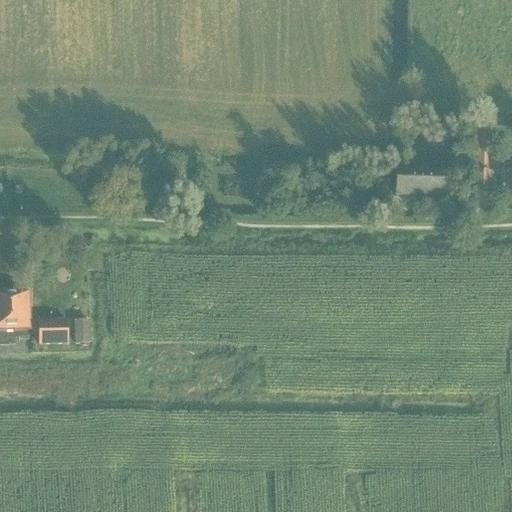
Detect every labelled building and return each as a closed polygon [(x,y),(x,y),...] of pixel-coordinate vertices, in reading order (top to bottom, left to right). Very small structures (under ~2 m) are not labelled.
[(485,168),(485,153),(472,153),(473,168),(485,168)] [(444,198),(444,173),(396,172),(395,197),(444,198)] [(490,173),(472,173),(472,189),(490,189),(490,173)] [(0,329),(26,328),(25,295),(0,295),(0,329)] [(88,345),(88,322),(72,322),(73,345),(88,345)] [(66,345),(66,325),(38,325),(38,346),(66,345)]
